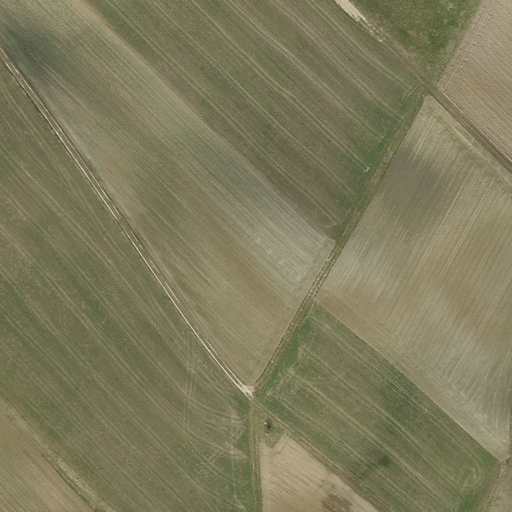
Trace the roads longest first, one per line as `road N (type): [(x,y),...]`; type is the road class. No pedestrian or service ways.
road 1 (track): [(0,49),(201,338),(250,396),(390,511)]
road 2 (track): [(429,90),(250,396),(260,511)]
road 3 (track): [(341,0),(511,166)]
